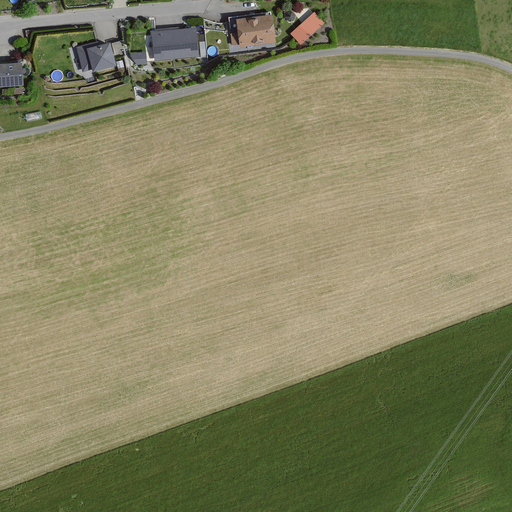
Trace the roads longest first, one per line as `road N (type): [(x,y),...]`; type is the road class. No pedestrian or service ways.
road 1 (track): [(0,138),(310,55),(398,52),(486,60),(511,71)]
road 2 (residential): [(0,32),(28,22),(207,4)]
